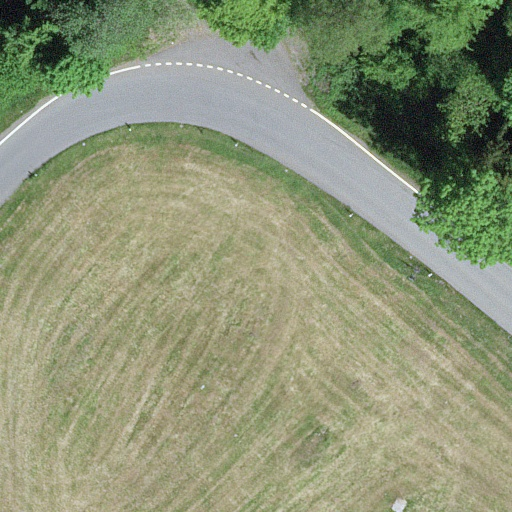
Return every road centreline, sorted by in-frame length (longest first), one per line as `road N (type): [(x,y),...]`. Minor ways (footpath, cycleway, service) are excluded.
road 1 (tertiary): [(0,183),(45,133),(92,105),(145,94),(209,98),(301,145),(511,300)]
road 2 (track): [(267,124),(303,32),(449,15),(511,20)]
